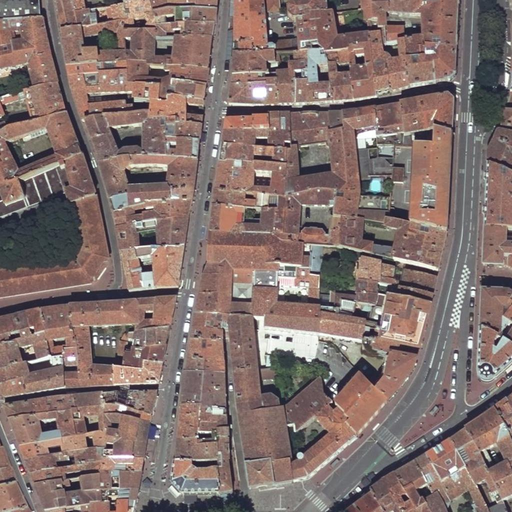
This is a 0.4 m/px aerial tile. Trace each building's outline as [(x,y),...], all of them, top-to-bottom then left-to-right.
[(0,0),(0,21),(14,20),(40,18),(39,5),(39,0),(0,0)] [(75,15),(86,13),(83,0),(123,0),(124,6),(142,3),(141,0),(56,0),(58,6),(59,13),(74,11),(75,15)] [(157,0),(152,2),(154,15),(167,13),(217,12),(217,4),(217,0),(188,0),(189,2),(170,4),(169,0),(157,0)] [(236,0),(236,25),(236,55),(281,54),(296,54),(309,54),(325,54),(349,52),(351,65),(352,76),(355,101),(366,99),(377,97),(370,34),(339,37),(334,12),(328,12),(306,15),(307,21),(298,22),(299,43),(269,45),(265,0),(236,0)] [(269,0),(270,13),(281,12),(280,0),(269,0)] [(296,0),(296,4),(293,4),(288,10),(288,19),(295,22),(298,22),(307,21),(306,15),(328,12),(327,0),(362,0),(363,10),(374,9),(374,0),(296,0)] [(426,47),(457,48),(458,22),(458,0),(374,0),(374,9),(363,10),(359,10),(360,13),(363,13),(366,21),(368,20),(374,20),(379,20),(380,26),(386,26),(388,45),(401,44),(401,42),(405,42),(405,27),(386,25),(386,12),(425,15),(426,40),(426,47)] [(96,11),(99,25),(124,21),(125,33),(134,33),(134,22),(144,19),(145,25),(148,27),(144,33),(153,34),(153,35),(180,35),(180,40),(212,40),(213,33),(215,26),(174,26),(165,27),(155,27),(154,15),(152,2),(146,2),(142,3),(124,6),(96,11)] [(61,23),(62,32),(99,25),(96,11),(93,12),(94,18),(91,18),(91,13),(86,13),(75,15),(74,11),(59,13),(61,23)] [(167,13),(154,15),(155,27),(165,27),(164,19),(174,19),(174,26),(215,26),(216,19),(217,12),(167,13)] [(40,18),(14,20),(23,66),(28,65),(35,89),(59,84),(47,34),(43,18),(40,18)] [(0,70),(23,66),(14,20),(0,21),(0,70)] [(370,34),(377,97),(394,92),(411,88),(407,61),(427,58),(426,47),(426,40),(405,42),(401,42),(401,44),(403,62),(387,63),(384,45),(388,45),(386,26),(380,26),(379,20),(374,20),(368,20),(370,34)] [(125,39),(125,33),(124,21),(99,25),(62,32),(67,61),(68,68),(107,65),(117,65),(127,64),(126,54),(125,39)] [(210,56),(212,40),(180,40),(176,40),(174,60),(155,59),(156,40),(153,40),(153,35),(153,34),(144,33),(134,33),(125,33),(125,39),(131,40),(130,54),(126,54),(127,64),(148,65),(148,68),(168,69),(208,71),(210,56)] [(457,48),(426,47),(427,58),(407,61),(411,88),(432,84),(449,82),(455,77),(456,60),(457,48)] [(330,82),(334,103),(344,102),(355,101),(352,76),(338,77),(337,66),(351,65),(349,52),(325,54),(328,67),(330,82)] [(281,54),(236,55),(234,66),(233,77),(270,76),(270,74),(268,74),(268,65),(282,65),(281,54)] [(278,82),(278,106),(286,106),(295,105),(295,85),(295,74),(302,73),(309,72),(309,54),(296,54),(297,64),(289,64),(289,72),(280,72),(280,76),(275,76),(275,79),(278,79),(278,82)] [(309,72),(309,105),(321,104),(334,103),(330,82),(319,83),(318,67),(328,67),(325,54),(309,54),(309,72)] [(127,64),(117,65),(118,75),(127,74),(127,64)] [(169,91),(170,83),(148,80),(148,68),(148,65),(127,64),(127,74),(128,86),(136,87),(160,90),(159,104),(167,106),(168,96),(169,91)] [(108,75),(107,65),(68,68),(69,73),(70,78),(108,75)] [(118,75),(117,65),(107,65),(108,75),(118,75)] [(208,71),(168,69),(168,70),(173,71),(172,83),(206,87),(207,79),(208,71)] [(295,85),(295,105),(302,105),(309,105),(309,72),(302,73),(302,83),(295,85)] [(135,94),(136,87),(128,86),(127,74),(118,75),(108,75),(70,78),(72,90),(75,100),(82,121),(86,121),(134,116),(133,108),(127,109),(126,104),(88,108),(86,95),(135,94)] [(270,76),(233,77),(232,82),(232,85),(267,86),(266,92),(265,98),(264,106),(271,106),(278,106),(278,82),(271,83),(271,76),(270,76)] [(205,95),(206,87),(172,83),(170,83),(169,91),(177,92),(176,98),(204,103),(205,95)] [(35,89),(26,92),(33,123),(67,115),(63,99),(59,84),(35,89)] [(267,86),(232,85),(231,96),(229,105),(247,106),(264,106),(265,98),(258,98),(259,91),(266,92),(267,86)] [(204,106),(204,103),(176,98),(168,96),(167,106),(159,104),(160,90),(136,87),(135,94),(134,104),(153,106),(151,116),(151,120),(168,121),(167,129),(186,128),(186,127),(201,127),(202,120),(186,117),(187,104),(204,106)] [(5,102),(5,104),(21,101),(19,93),(3,96),(5,102)] [(511,110),(507,110),(503,127),(511,128),(511,93),(510,94),(508,105),(511,105),(511,110)] [(402,105),(405,147),(412,148),(412,137),(434,133),(453,135),(453,118),(454,101),(450,96),(402,105)] [(377,158),(393,158),(395,147),(405,147),(402,105),(390,107),(378,109),(380,127),(379,136),(378,147),(377,158)] [(358,148),(367,148),(366,139),(379,136),(380,127),(378,109),(362,111),(344,113),(347,134),(356,133),(358,148)] [(356,133),(347,134),(344,113),(334,114),(318,114),(291,115),(291,132),(291,149),(288,149),(288,168),(286,198),(314,199),(314,194),(337,196),(336,212),(335,219),(342,219),(363,220),(388,225),(389,221),(387,220),(388,208),(391,185),(392,170),(393,158),(377,158),(378,147),(367,148),(358,148),(356,133)] [(0,189),(3,198),(6,205),(24,198),(22,188),(20,182),(31,177),(51,168),(55,167),(82,156),(75,136),(67,115),(33,123),(5,130),(0,132),(0,139),(2,144),(0,144),(0,189)] [(269,120),(268,132),(279,132),(280,115),(274,115),(269,115),(269,120)] [(280,115),(279,132),(291,132),(291,115),(285,115),(280,115)] [(167,129),(168,121),(151,120),(151,116),(134,116),(86,121),(93,142),(100,165),(118,160),(166,160),(198,161),(199,153),(200,143),(167,140),(167,129)] [(226,123),(225,132),(268,132),(269,120),(248,121),(227,122),(226,123)] [(201,133),(201,127),(186,127),(186,128),(167,129),(167,140),(200,143),(201,133)] [(223,142),(223,147),(254,149),(255,140),(270,140),(271,149),(288,149),(291,149),(291,132),(279,132),(268,132),(225,132),(223,142)] [(451,166),(453,135),(434,133),(434,151),(415,148),(413,189),(450,198),(451,166)] [(488,154),(488,165),(511,175),(511,173),(511,135),(498,133),(493,143),(488,154)] [(221,156),(221,163),(288,168),(288,149),(271,149),(254,149),(223,147),(221,156)] [(68,205),(95,193),(94,189),(85,165),(82,156),(55,167),(57,170),(64,191),(68,205)] [(198,161),(166,160),(118,160),(100,165),(110,196),(115,213),(149,206),(193,201),(196,182),(198,161)] [(217,192),(279,200),(285,200),(286,198),(288,168),(221,163),(219,172),(217,192)] [(511,174),(511,175),(488,165),(486,196),(485,228),(507,230),(511,229),(511,174)] [(22,188),(24,198),(26,203),(26,205),(64,191),(57,170),(53,172),(51,168),(31,177),(33,184),(22,188)] [(392,170),(391,185),(404,186),(404,171),(392,170)] [(20,182),(22,188),(33,184),(31,177),(20,182)] [(450,198),(413,189),(411,219),(405,218),(401,217),(398,216),(395,214),(394,212),(392,209),(388,208),(387,220),(389,221),(448,235),(449,216),(450,198)] [(217,192),(216,200),(215,207),(246,210),(263,211),(279,212),(279,200),(217,192)] [(96,199),(95,193),(68,205),(79,252),(74,258),(0,269),(0,212),(26,203),(24,198),(6,205),(3,198),(0,199),(0,297),(92,283),(94,280),(96,281),(102,273),(108,266),(107,264),(109,260),(98,205),(96,199)] [(213,222),(211,235),(232,237),(240,234),(298,240),(300,212),(336,212),(337,196),(314,194),(314,199),(286,198),(285,200),(279,200),(279,212),(263,211),(263,221),(245,220),(246,210),(215,207),(213,222)] [(161,221),(190,218),(191,213),(193,201),(149,206),(115,213),(118,228),(161,221)] [(161,248),(186,247),(188,233),(190,218),(161,221),(118,228),(123,251),(141,249),(140,237),(159,235),(161,248)] [(342,219),(335,219),(335,223),(331,223),(330,242),(325,242),(325,239),(321,236),(306,236),(303,239),(302,241),(298,240),(298,245),(311,246),(337,248),(340,249),(342,219)] [(363,220),(342,219),(340,249),(439,272),(443,254),(448,235),(389,221),(388,225),(387,229),(400,231),(395,252),(360,245),(363,220)] [(511,241),(511,244),(506,244),(507,230),(485,228),(483,266),(506,266),(511,269),(511,285),(508,292),(481,291),(479,329),(499,341),(501,337),(509,325),(503,322),(511,310),(511,241)] [(210,250),(210,264),(222,266),(223,269),(236,270),(236,273),(280,275),(281,268),(309,270),(311,246),(298,245),(298,240),(240,234),(232,237),(211,235),(210,250)] [(186,247),(161,248),(141,249),(123,251),(127,273),(130,292),(131,292),(160,288),(180,288),(183,267),(186,247)] [(377,284),(392,288),(393,281),(395,270),(359,260),(358,281),(377,284)] [(253,321),(265,320),(264,330),(288,333),(287,340),(310,342),(311,336),(318,337),(319,309),(321,277),(309,276),(309,270),(281,268),(280,275),(297,276),(296,287),(310,288),(309,308),(288,308),(288,306),(285,306),(285,308),(282,308),(282,303),(277,303),(280,275),(236,273),(236,270),(223,269),(222,266),(210,264),(208,268),(204,277),(202,288),(195,321),(194,327),(218,328),(218,330),(224,330),(231,330),(235,372),(258,370),(254,331),(253,321)] [(437,280),(409,273),(406,272),(404,284),(393,281),(392,288),(433,297),(435,288),(437,280)] [(358,281),(358,297),(333,297),(333,309),(319,309),(318,337),(350,341),(353,321),(354,316),(355,311),(356,305),(375,309),(377,295),(377,284),(358,281)] [(392,288),(377,284),(377,295),(431,307),(432,302),(433,297),(392,288)] [(431,307),(377,295),(375,309),(373,324),(353,321),(350,341),(365,343),(419,353),(425,330),(431,307)] [(177,301),(136,303),(139,327),(138,335),(154,334),(170,329),(173,315),(177,301)] [(136,303),(70,308),(76,351),(64,352),(64,356),(64,372),(71,371),(71,367),(77,367),(78,375),(65,375),(65,389),(65,390),(161,384),(162,375),(164,365),(145,364),(145,372),(123,371),(93,368),(92,329),(139,327),(136,303)] [(52,358),(64,356),(64,352),(76,351),(70,308),(56,310),(42,312),(47,335),(48,341),(68,340),(68,348),(50,349),(52,358)] [(511,310),(503,322),(509,325),(511,326),(511,310)] [(23,341),(33,338),(26,315),(21,316),(16,317),(23,341)] [(20,342),(23,341),(16,317),(0,321),(0,347),(10,345),(8,338),(18,336),(20,342)] [(265,320),(253,321),(254,331),(264,330),(265,320)] [(193,331),(192,341),(224,343),(224,337),(224,330),(218,330),(218,328),(194,327),(193,331)] [(154,334),(138,335),(131,336),(130,340),(137,340),(136,348),(167,348),(168,339),(170,329),(154,334)] [(478,351),(477,372),(478,372),(479,375),(482,382),(490,380),(492,379),(494,380),(511,363),(511,347),(499,341),(479,329),(478,351)] [(265,343),(267,337),(287,340),(288,333),(264,330),(254,331),(258,370),(268,370),(268,364),(265,343)] [(499,341),(511,347),(511,332),(506,341),(501,337),(499,341)] [(39,361),(52,358),(50,349),(48,341),(47,335),(33,338),(23,341),(20,342),(10,345),(0,347),(0,371),(22,365),(19,351),(35,347),(39,361)] [(130,340),(131,336),(127,336),(122,343),(120,357),(126,358),(128,348),(130,340)] [(224,343),(192,341),(190,355),(190,359),(225,364),(224,354),(224,343)] [(419,353),(365,343),(364,351),(390,357),(385,383),(376,391),(388,402),(400,388),(401,387),(411,374),(416,365),(419,353)] [(131,358),(132,348),(128,348),(126,358),(123,371),(145,372),(145,364),(164,365),(165,358),(167,348),(136,348),(135,348),(133,358),(131,358)] [(22,365),(0,371),(0,387),(24,381),(27,395),(65,389),(65,375),(64,372),(64,356),(52,358),(39,361),(22,365)] [(225,364),(190,359),(188,369),(187,374),(225,375),(225,370),(225,364)] [(281,377),(280,374),(279,369),(278,369),(268,370),(258,370),(235,372),(237,393),(238,402),(247,457),(252,489),(253,489),(261,488),(273,486),(293,482),(290,462),(292,461),(287,426),(289,425),(286,408),(285,400),(280,400),(274,397),(264,399),(262,402),(259,380),(281,377)] [(185,387),(183,407),(200,407),(200,410),(226,411),(226,393),(225,375),(187,374),(185,387)] [(373,420),(388,402),(376,391),(362,376),(336,406),(339,409),(351,422),(348,426),(358,437),(373,420)] [(323,380),(286,408),(289,425),(296,425),(297,432),(299,431),(317,418),(330,435),(306,455),(304,455),(301,456),(301,459),(292,461),(290,462),(293,482),(310,479),(334,458),(358,437),(348,426),(351,422),(339,409),(335,412),(330,407),(334,404),(325,395),(323,380)] [(5,399),(27,395),(24,381),(0,387),(0,388),(2,393),(5,399)] [(105,396),(105,406),(116,406),(153,417),(155,410),(158,395),(133,395),(105,396)] [(77,424),(79,438),(86,437),(87,437),(85,418),(100,416),(103,435),(109,434),(106,417),(105,406),(105,396),(66,399),(4,408),(7,415),(10,421),(73,413),(74,424),(77,424)] [(494,412),(510,440),(511,438),(511,411),(507,402),(504,405),(494,412)] [(105,406),(106,417),(119,417),(152,425),(153,421),(153,417),(116,406),(105,406)] [(180,425),(179,440),(197,441),(198,434),(199,421),(227,419),(227,415),(226,411),(200,410),(200,407),(183,407),(180,425)] [(466,431),(480,455),(486,452),(497,446),(508,465),(496,471),(490,475),(502,502),(511,497),(511,475),(511,472),(511,471),(511,444),(510,440),(494,412),(480,421),(466,431)] [(20,448),(79,438),(77,424),(74,424),(73,413),(10,421),(15,435),(20,448)] [(152,425),(119,417),(106,417),(109,434),(106,451),(105,460),(145,460),(148,443),(152,425)] [(178,447),(177,462),(195,462),(219,461),(216,440),(228,439),(228,429),(227,419),(199,421),(198,434),(212,433),(213,443),(197,444),(197,441),(179,440),(178,447)] [(451,441),(466,469),(476,486),(486,481),(498,506),(503,504),(502,502),(490,475),(480,455),(466,431),(459,436),(451,441)] [(103,435),(96,436),(98,450),(106,451),(109,434),(103,435)] [(23,455),(25,461),(50,457),(49,451),(63,450),(64,455),(87,451),(86,437),(79,438),(20,448),(23,455)] [(228,450),(228,439),(216,440),(219,461),(229,461),(228,450)] [(427,456),(442,482),(466,469),(451,441),(439,448),(427,456)] [(28,468),(31,475),(57,471),(56,464),(56,459),(64,457),(65,463),(71,462),(70,457),(77,456),(77,461),(78,468),(104,464),(105,460),(106,451),(98,450),(93,450),(87,451),(64,455),(50,457),(25,461),(28,468)] [(490,475),(496,471),(486,452),(480,455),(490,475)] [(427,486),(433,497),(426,502),(427,505),(430,511),(446,511),(444,506),(469,491),(476,486),(466,469),(442,482),(427,456),(421,460),(415,463),(427,486)] [(145,460),(105,460),(104,464),(102,474),(116,473),(116,468),(125,468),(124,473),(142,473),(143,467),(145,460)] [(229,461),(219,461),(219,464),(219,467),(219,470),(220,494),(226,493),(232,492),(231,477),(229,461)] [(220,494),(219,470),(212,470),(207,472),(199,472),(195,469),(195,462),(177,462),(174,464),(171,484),(181,495),(201,495),(220,494)] [(395,475),(407,495),(412,505),(416,511),(427,505),(426,502),(425,500),(421,502),(415,493),(427,486),(415,463),(405,469),(395,475)] [(33,482),(36,488),(67,482),(66,476),(86,472),(88,478),(102,475),(102,474),(104,464),(78,468),(57,471),(31,475),(33,482)] [(0,488),(11,486),(13,485),(10,478),(7,471),(0,472),(0,488)] [(102,475),(101,489),(101,492),(138,491),(140,483),(141,477),(142,473),(124,473),(116,473),(102,474),(102,475)] [(88,478),(86,478),(88,491),(101,489),(102,475),(88,478)] [(382,483),(395,503),(401,499),(407,495),(395,475),(389,479),(382,483)] [(41,501),(45,511),(61,511),(89,509),(90,508),(90,505),(89,496),(66,499),(65,490),(73,488),(72,481),(67,482),(36,488),(41,501)] [(372,495),(382,511),(400,511),(395,503),(382,483),(376,487),(370,491),(372,495)] [(0,511),(12,511),(23,509),(17,498),(11,486),(0,488),(0,511)] [(473,507),(474,511),(488,511),(476,486),(469,491),(477,505),(473,507)] [(89,496),(90,505),(111,504),(111,499),(118,499),(118,504),(136,503),(137,497),(138,491),(101,492),(101,489),(88,491),(89,496)] [(382,511),(372,495),(359,505),(349,511),(382,511)] [(400,511),(406,508),(401,499),(395,503),(400,511)] [(89,509),(89,511),(134,511),(136,503),(118,504),(111,504),(90,505),(90,508),(89,509)]
